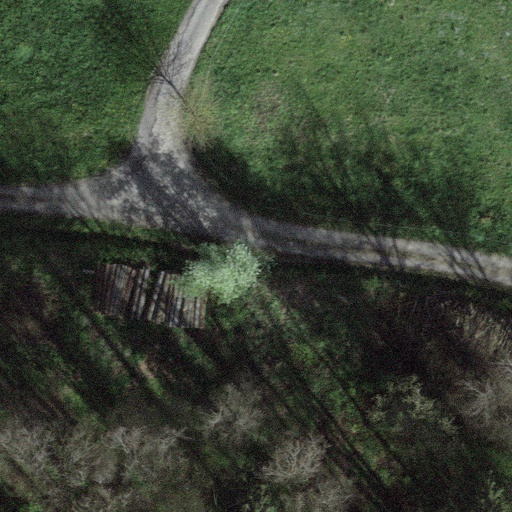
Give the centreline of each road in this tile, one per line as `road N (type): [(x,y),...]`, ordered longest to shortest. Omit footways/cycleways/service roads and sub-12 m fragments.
road 1 (track): [(139,200),(511,244)]
road 2 (track): [(139,200),(166,85),(218,0)]
road 3 (track): [(0,186),(139,200)]
